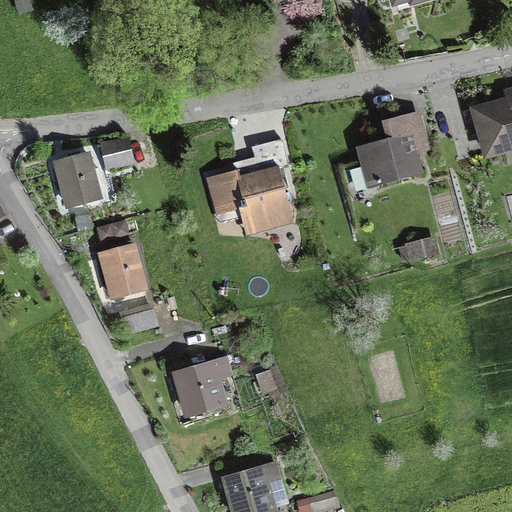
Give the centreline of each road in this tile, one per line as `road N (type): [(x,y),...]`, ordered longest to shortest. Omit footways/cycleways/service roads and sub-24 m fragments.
road 1 (residential): [(0,132),(435,73),(511,54)]
road 2 (residential): [(179,511),(45,246),(0,175)]
